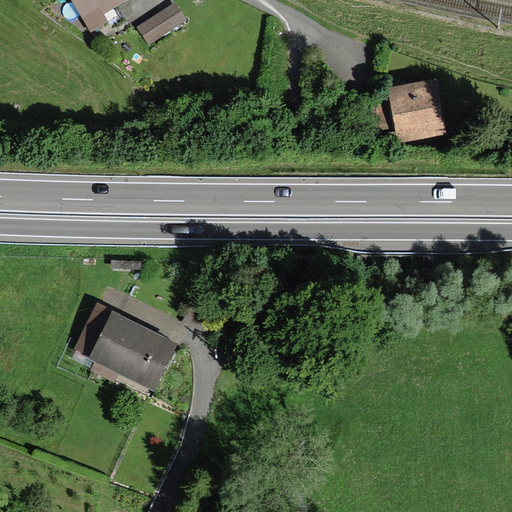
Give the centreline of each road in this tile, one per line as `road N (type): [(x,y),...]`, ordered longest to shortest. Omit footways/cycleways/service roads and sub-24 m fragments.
road 1 (trunk): [(511,202),(0,196)]
road 2 (trunk): [(0,226),(511,232)]
